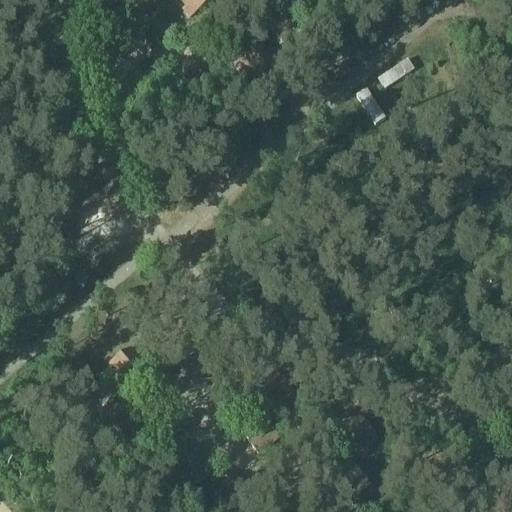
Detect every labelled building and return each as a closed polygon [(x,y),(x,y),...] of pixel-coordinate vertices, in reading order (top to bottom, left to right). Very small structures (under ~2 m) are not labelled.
[(213,0),(181,0),(188,7),(182,11),(190,20),(213,0)] [(296,20),(279,0),(276,0),(259,14),(281,42),(290,35),(285,29),(296,20)] [(276,62),(259,42),(232,65),(240,74),(245,69),(254,80),(276,62)] [(196,56),(176,72),(194,94),(205,85),(210,90),(219,83),(196,56)] [(408,60),(378,80),(385,91),(416,71),(408,60)] [(131,349),(116,362),(104,372),(120,391),(148,369),(131,349)] [(276,374),(256,390),(279,418),(289,409),(284,404),(294,396),(276,374)] [(111,400),(95,412),(118,440),(133,427),(111,400)] [(281,444),(259,417),(239,433),(262,460),(281,444)] [(358,417),(339,433),(361,461),(366,456),(362,451),(376,439),(358,417)] [(153,428),(126,450),(133,459),(141,452),(151,463),(170,447),(153,428)] [(196,453),(169,476),(177,485),(184,479),(193,489),(213,473),(196,453)] [(368,486),(350,463),(330,479),(353,507),(361,500),(357,495),(368,486)] [(237,474),(222,487),(209,497),(215,505),(222,500),(232,511),(253,494),(237,474)]
